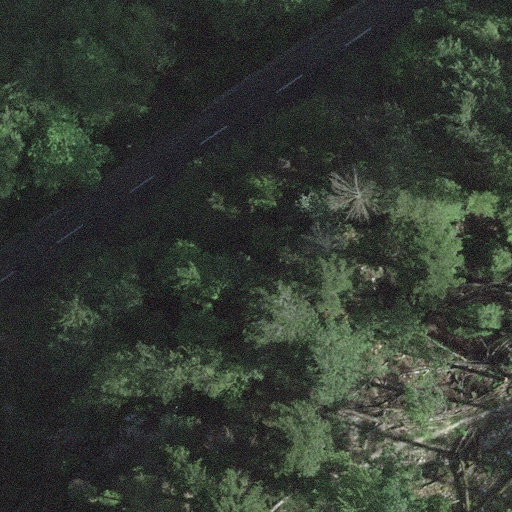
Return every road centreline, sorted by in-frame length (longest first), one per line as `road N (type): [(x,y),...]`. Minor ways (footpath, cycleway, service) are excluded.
road 1 (secondary): [(420,0),(0,271)]
road 2 (track): [(306,511),(340,480),(388,453),(511,405)]
